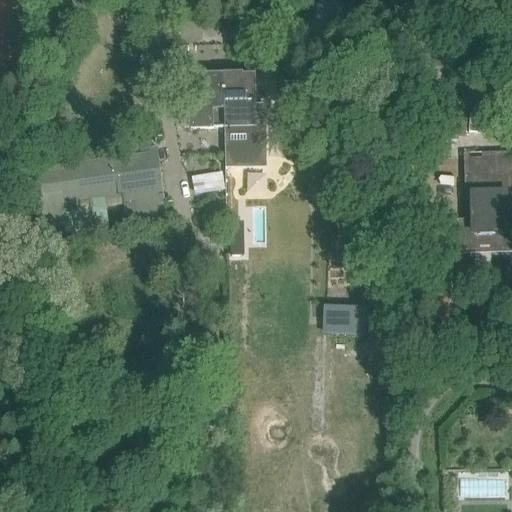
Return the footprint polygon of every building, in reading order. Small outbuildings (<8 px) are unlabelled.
[(241,76),(223,77),(225,129),(226,168),(236,168),(236,167),(265,167),(264,128),(265,128),(264,107),(254,107),(254,78),(241,78),(241,76)] [(206,80),(193,80),(194,110),(195,110),(196,129),(225,129),(223,77),(206,78),(206,80)] [(421,137),(464,136),(463,122),(421,122),(421,137)] [(332,129),(330,185),(356,185),(357,129),(332,129)] [(143,155),(36,170),(42,209),(124,197),(128,226),(168,220),(156,137),(141,139),(143,155)] [(476,203),(428,203),(428,233),(455,233),(455,229),(511,229),(511,158),(499,158),(499,138),(472,138),(472,185),(476,185),(476,203)] [(191,175),(193,193),(223,191),(222,173),(191,175)]
